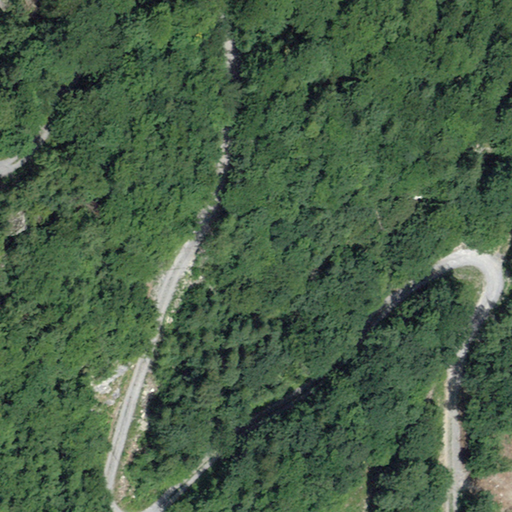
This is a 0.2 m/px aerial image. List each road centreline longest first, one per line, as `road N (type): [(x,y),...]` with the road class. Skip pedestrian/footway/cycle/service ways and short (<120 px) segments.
road 1 (track): [(163,511),(447,260),(477,257),(496,272),(495,303),(452,373),(455,511)]
road 2 (track): [(218,0),(226,21),(219,204),(170,291),(113,456),(111,511)]
road 3 (track): [(0,172),(26,161),(63,90),(129,0)]
